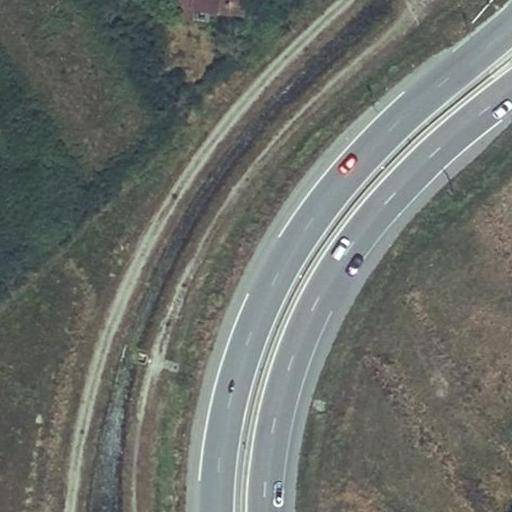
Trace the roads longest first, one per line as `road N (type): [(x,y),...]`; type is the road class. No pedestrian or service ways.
road 1 (secondary): [(511,25),(341,178),(284,255),(245,334),(221,439),(217,511)]
road 2 (secondary): [(266,511),(271,441),(295,348),(322,291),(370,216),(511,92)]
